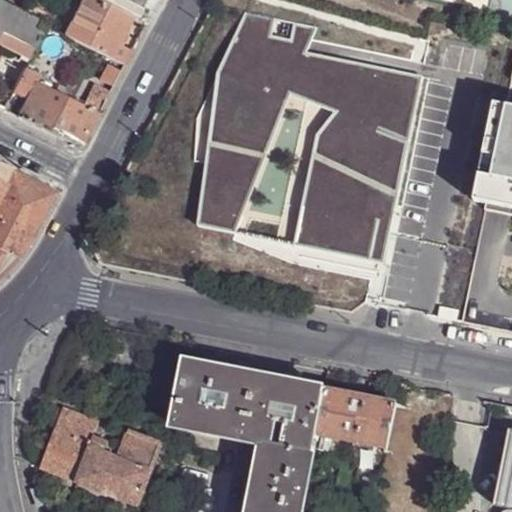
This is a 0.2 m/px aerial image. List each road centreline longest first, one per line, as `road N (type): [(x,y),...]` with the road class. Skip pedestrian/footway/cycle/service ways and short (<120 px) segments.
road 1 (residential): [(511,378),(40,283)]
road 2 (residential): [(184,0),(94,178)]
